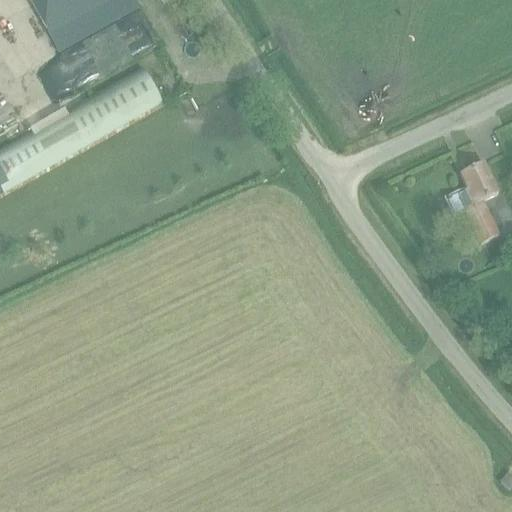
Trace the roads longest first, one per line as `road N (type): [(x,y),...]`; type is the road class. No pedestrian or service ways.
road 1 (unclassified): [(511,425),(472,384),(329,180)]
road 2 (unclassified): [(329,180),(210,0)]
road 3 (unclassified): [(329,180),(511,100)]
